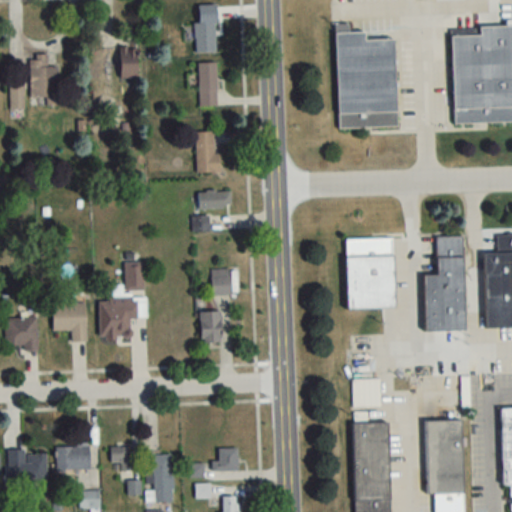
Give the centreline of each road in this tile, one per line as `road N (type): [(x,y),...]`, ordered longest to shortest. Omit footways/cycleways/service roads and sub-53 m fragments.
road 1 (residential): [(286,511),(265,0)]
road 2 (residential): [(0,397),(282,387)]
road 3 (residential): [(511,179),(273,189)]
